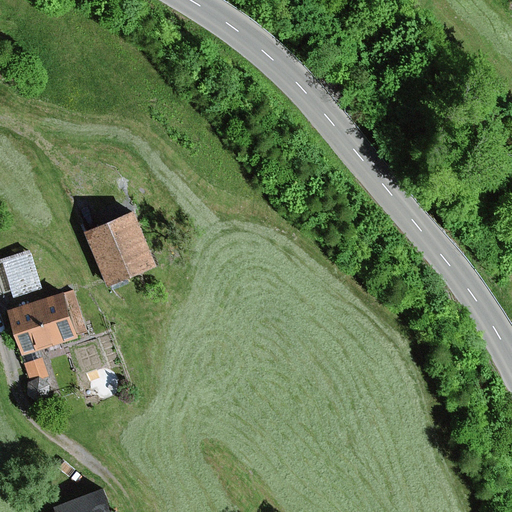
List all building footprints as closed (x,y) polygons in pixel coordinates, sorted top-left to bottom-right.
[(136,227),(89,243),(106,291),(153,275),(136,227)] [(7,258),(16,297),(46,290),(38,251),(7,258)] [(66,296),(13,310),(25,355),(78,341),(66,296)] [(34,381),(55,374),(48,351),(27,358),(34,381)] [(115,511),(108,492),(56,510),(56,511),(115,511)]
